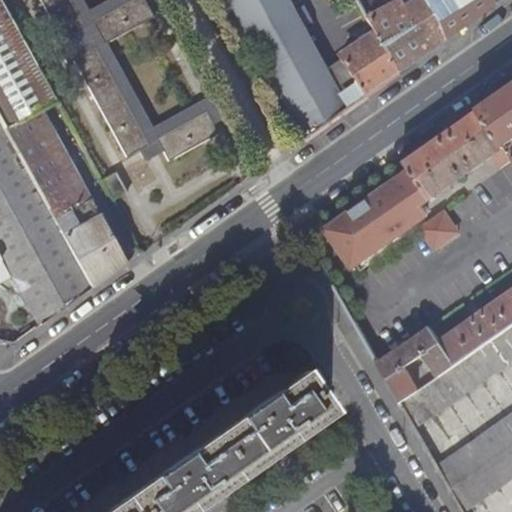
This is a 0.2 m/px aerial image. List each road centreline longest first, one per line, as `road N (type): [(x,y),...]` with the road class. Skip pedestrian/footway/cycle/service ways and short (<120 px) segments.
road 1 (residential): [(243,228),(421,511)]
road 2 (tertiary): [(511,41),(243,228)]
road 3 (tertiary): [(243,228),(0,399)]
